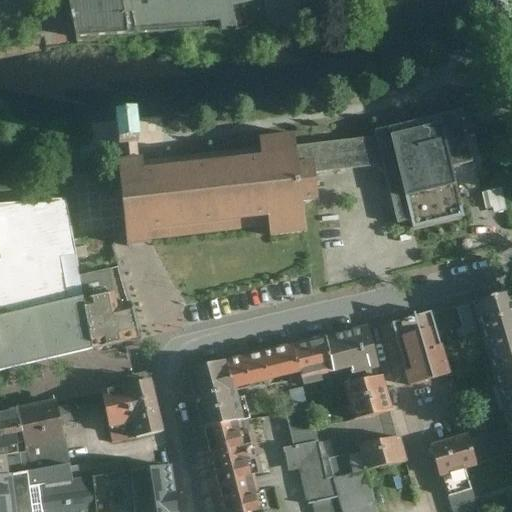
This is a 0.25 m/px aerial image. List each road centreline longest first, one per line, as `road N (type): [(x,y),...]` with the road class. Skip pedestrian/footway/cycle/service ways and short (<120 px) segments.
road 1 (residential): [(204,511),(172,357),(380,304)]
road 2 (residential): [(438,511),(380,304)]
road 3 (residential): [(380,304),(511,271)]
